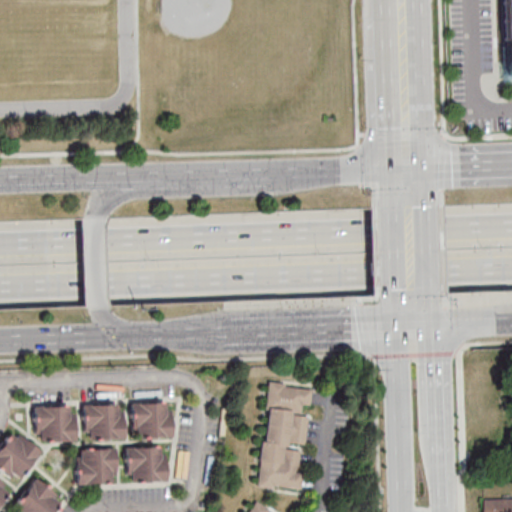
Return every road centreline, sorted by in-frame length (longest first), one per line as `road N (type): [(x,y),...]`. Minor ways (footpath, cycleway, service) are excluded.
road 1 (motorway): [(0,286),(511,267)]
road 2 (motorway): [(511,225),(0,243)]
road 3 (residential): [(174,509),(187,503),(198,459),(197,390),(111,380),(0,384)]
road 4 (secondary): [(340,170),(270,189),(115,195),(97,218)]
road 5 (secondary): [(0,340),(224,332)]
road 6 (secondary): [(224,332),(412,326)]
road 7 (secondary): [(412,326),(399,384),(402,511)]
road 8 (secondary): [(181,175),(0,179)]
road 9 (secondary): [(406,168),(401,10)]
road 10 (secondary): [(437,444),(435,383),(412,326)]
